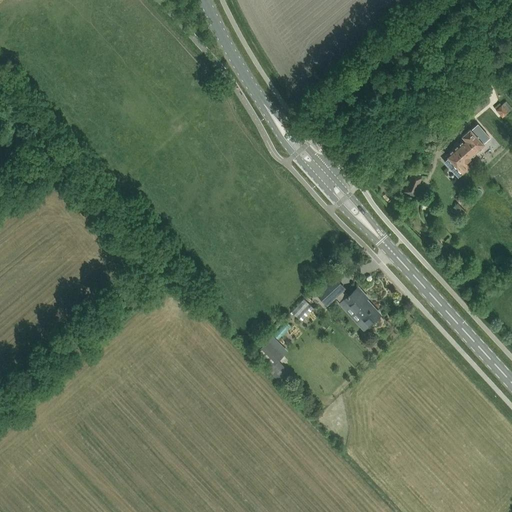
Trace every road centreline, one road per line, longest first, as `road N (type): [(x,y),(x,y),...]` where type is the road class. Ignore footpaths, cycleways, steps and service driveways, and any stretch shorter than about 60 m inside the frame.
road 1 (unclassified): [(325,168),(511,0)]
road 2 (secondary): [(511,383),(401,261)]
road 3 (secondary): [(268,110),(205,0)]
road 4 (secondary): [(315,177),(401,261)]
road 5 (secondary): [(401,261),(325,168)]
